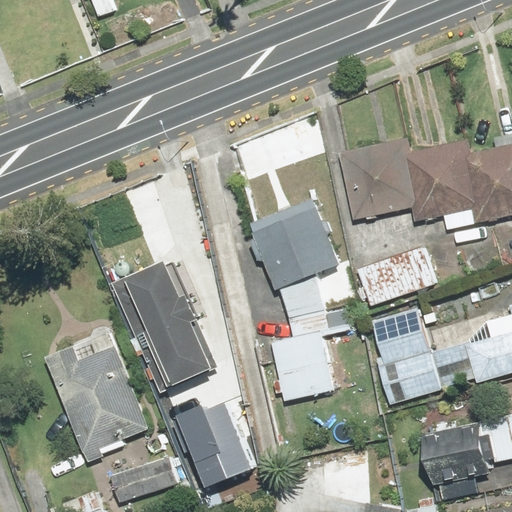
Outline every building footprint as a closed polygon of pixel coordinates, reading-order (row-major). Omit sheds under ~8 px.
[(409,138),(340,153),(355,223),(415,210),(418,222),(446,216),(450,232),(476,227),(476,223),(511,215),(511,145),(474,153),(471,140),(412,152),(409,138)] [(320,206),(254,233),(278,292),(283,290),(292,321),(329,310),(319,275),(344,265),(320,206)] [(427,247),(360,270),(373,307),(440,284),(427,247)] [(174,256),(114,282),(164,394),(224,368),(174,256)] [(296,338),(274,343),(282,380),(276,382),(279,395),(285,393),(287,402),(338,391),(326,336),(352,330),(348,309),(292,321),(296,338)] [(421,309),(374,322),(384,358),(378,359),(391,407),(478,383),(467,344),(433,353),(421,309)] [(113,330),(46,357),(89,463),(106,456),(105,455),(127,447),(125,441),(153,430),(113,330)] [(511,333),(469,346),(479,382),(511,373),(511,333)] [(233,400),(182,421),(192,445),(201,442),(216,477),(258,460),(233,400)] [(483,421),(425,433),(436,487),(494,475),(491,459),(495,459),(496,463),(511,460),(511,415),(484,421),(488,436),(486,436),(483,421)] [(172,456),(113,475),(122,504),(181,485),(172,456)] [(195,484),(176,490),(183,511),(187,511),(202,507),(195,484)] [(107,511),(100,491),(52,508),(52,511),(107,511)]
